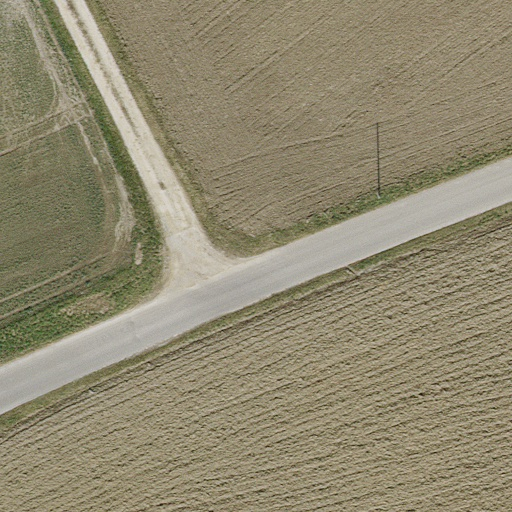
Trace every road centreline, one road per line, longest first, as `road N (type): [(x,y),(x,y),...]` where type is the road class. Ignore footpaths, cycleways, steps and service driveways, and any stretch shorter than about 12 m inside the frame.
road 1 (unclassified): [(511,187),(0,385)]
road 2 (track): [(65,0),(212,300)]
